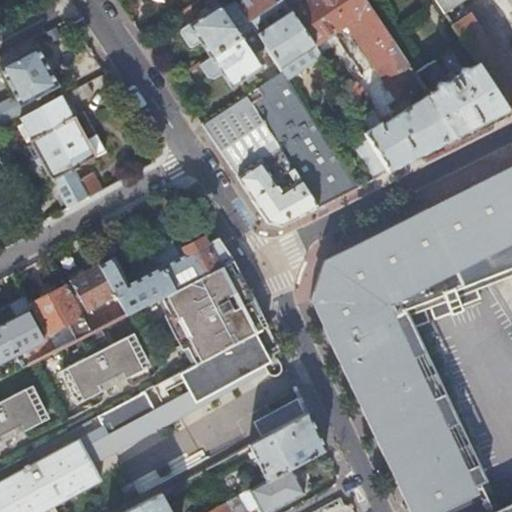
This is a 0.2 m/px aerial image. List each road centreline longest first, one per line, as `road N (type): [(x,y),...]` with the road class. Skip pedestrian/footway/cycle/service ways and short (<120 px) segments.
road 1 (residential): [(259,264),(511,140)]
road 2 (residential): [(369,480),(259,264)]
road 3 (residential): [(0,268),(197,163)]
road 4 (residential): [(197,163),(88,1)]
